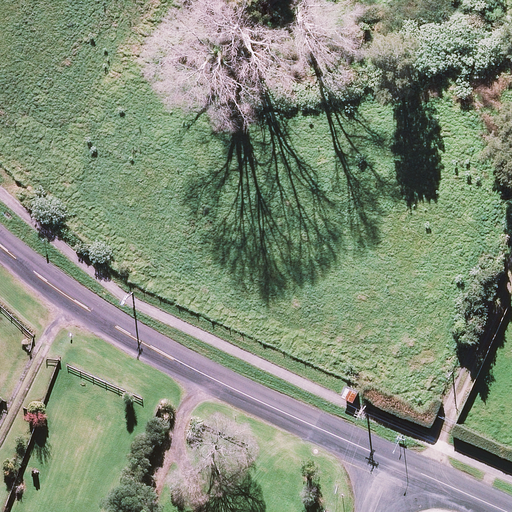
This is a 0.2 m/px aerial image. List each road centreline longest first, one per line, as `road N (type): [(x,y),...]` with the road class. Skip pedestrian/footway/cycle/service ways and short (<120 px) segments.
road 1 (residential): [(0,238),(72,296),(151,344),(394,461)]
road 2 (track): [(428,476),(511,278)]
road 3 (residential): [(394,461),(508,511)]
